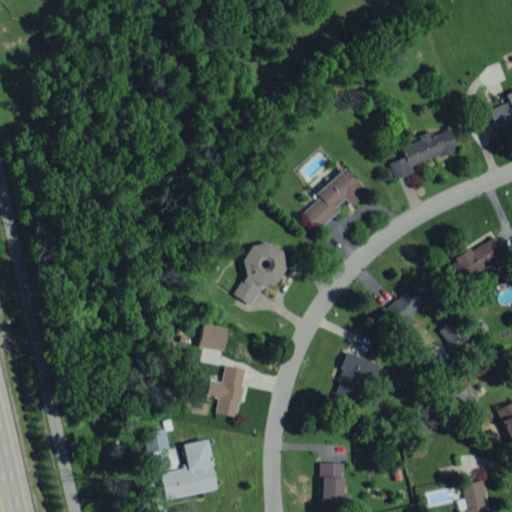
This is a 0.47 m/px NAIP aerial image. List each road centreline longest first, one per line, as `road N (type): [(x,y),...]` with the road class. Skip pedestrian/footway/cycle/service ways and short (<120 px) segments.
road 1 (residential): [(274,511),(275,413),(324,297),(411,219),(511,172)]
road 2 (residential): [(5,202),(75,511)]
